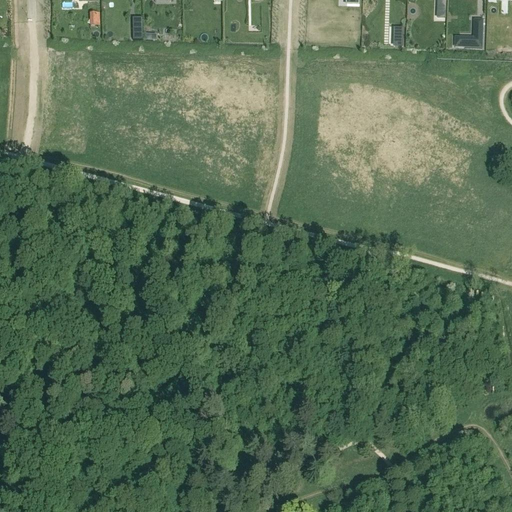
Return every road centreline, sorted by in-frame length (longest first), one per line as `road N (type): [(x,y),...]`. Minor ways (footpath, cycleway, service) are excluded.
road 1 (unknown): [(0,142),(511,278)]
road 2 (unknown): [(393,470),(469,427),(489,437),(511,483)]
road 3 (unknown): [(393,470),(276,511)]
